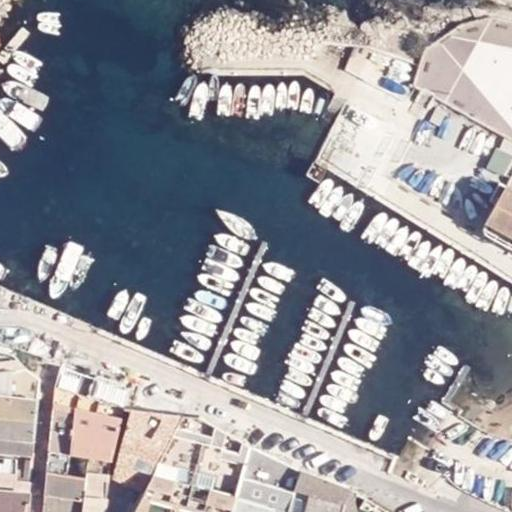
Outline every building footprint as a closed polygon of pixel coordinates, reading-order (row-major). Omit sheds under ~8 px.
[(511,158),(511,139),(502,134),(484,167),(502,177),(511,158)] [(511,188),(506,186),(486,220),(511,234),(511,188)] [(511,234),(486,220),(484,224),(484,226),(485,232),(490,237),(511,248),(511,234)] [(14,356),(0,351),(0,370),(26,368),(14,356)] [(54,387),(122,407),(129,385),(60,364),(54,387)] [(0,370),(0,451),(33,455),(41,378),(26,368),(0,370)] [(120,416),(122,407),(54,387),(52,411),(48,451),(88,457),(89,453),(112,456),(114,447),(120,416)] [(141,412),(129,410),(122,407),(120,416),(125,417),(118,448),(114,447),(112,456),(108,476),(116,478),(122,483),(132,491),(141,496),(149,479),(162,453),(165,446),(178,419),(180,415),(169,415),(158,414),(141,412)] [(233,511),(248,456),(253,447),(225,432),(222,430),(221,435),(214,433),(215,427),(197,418),(195,417),(191,425),(178,419),(165,446),(162,453),(149,479),(141,496),(132,511),(233,511)] [(291,511),(295,496),(285,493),(286,488),(288,488),(293,466),(270,456),(253,447),(248,456),(233,511),(291,511)] [(86,473),(108,476),(112,456),(89,453),(88,457),(86,473)] [(33,460),(16,458),(16,465),(16,474),(16,481),(31,483),(33,460)] [(7,464),(6,473),(16,474),(16,465),(7,464)] [(47,467),(46,476),(68,478),(69,469),(47,467)] [(347,504),(353,490),(311,473),(303,470),(295,496),(291,511),(342,511),(344,503),(347,504)] [(6,473),(0,472),(0,479),(16,481),(16,474),(6,473)] [(46,476),(42,511),(82,511),(86,481),(68,478),(46,476)] [(82,511),(98,511),(101,481),(86,478),(86,481),(82,511)] [(16,481),(0,479),(0,511),(27,511),(30,493),(31,483),(16,481)] [(111,511),(116,483),(101,481),(98,511),(111,511)] [(355,500),(353,490),(347,504),(352,507),(358,511),(355,500)] [(386,511),(365,499),(358,511),(360,511),(386,511)]
